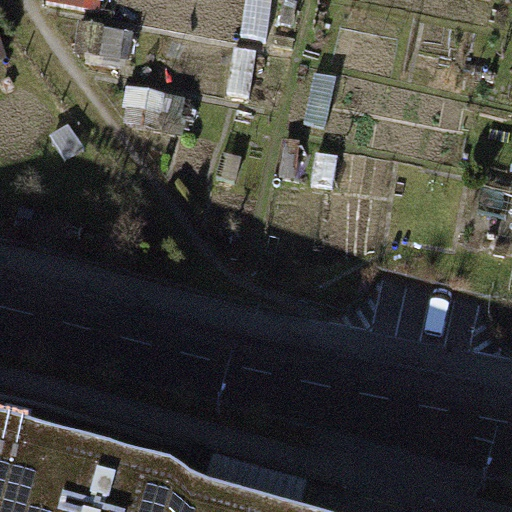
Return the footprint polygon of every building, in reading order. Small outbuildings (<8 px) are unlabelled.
[(109,0),(58,0),(108,9),(109,0)] [(302,0),(277,0),(271,33),(295,38),(302,0)] [(375,12),(360,9),(353,47),(368,50),(375,12)] [(140,27),(89,18),(83,49),(134,59),(140,27)] [(338,78),(320,74),(310,127),(328,130),(338,78)] [(193,95),(130,83),(126,108),(188,120),(193,95)] [(0,109),(7,129),(45,114),(36,91),(0,104),(0,109)] [(242,137),(232,135),(223,178),(233,181),(242,137)] [(314,145),(293,141),(286,181),(306,185),(314,145)] [(191,176),(179,184),(201,219),(213,211),(191,176)] [(511,214),(511,183),(482,177),(475,212),(511,219),(511,214)] [(174,511),(0,461),(0,511),(174,511)]
